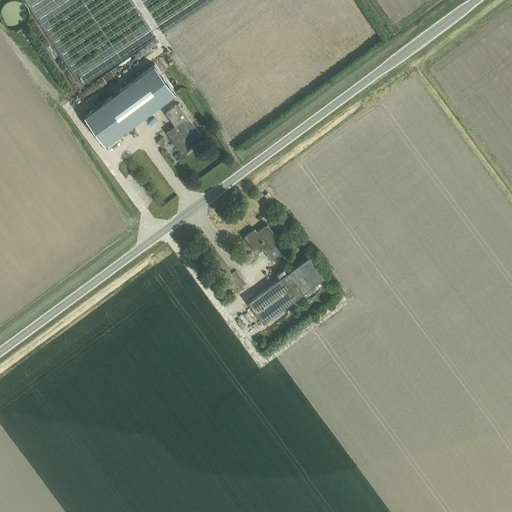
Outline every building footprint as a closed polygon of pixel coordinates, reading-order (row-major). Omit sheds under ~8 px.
[(159,0),(146,8),(155,21),(180,6),(176,0),(159,0)] [(154,64),(84,116),(105,144),(175,92),(154,64)] [(190,142),(201,134),(178,103),(165,112),(174,125),(166,132),(182,153),(192,145),(190,142)] [(164,114),(157,118),(159,123),(166,120),(164,114)] [(129,148),(135,145),(131,138),(125,141),(129,148)] [(270,260),(285,249),(267,224),(256,231),(254,228),(243,236),(256,253),(262,249),(270,260)] [(263,322),(326,276),(310,255),(248,301),(263,322)] [(247,269),(250,267),(249,263),(238,268),(242,276),(249,273),(247,269)]
